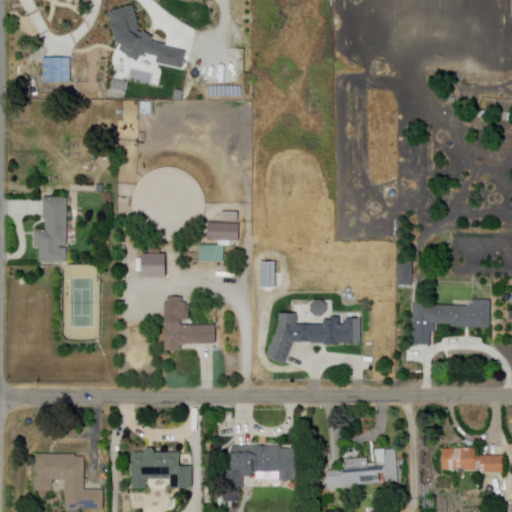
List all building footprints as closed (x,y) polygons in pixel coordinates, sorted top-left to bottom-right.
[(108,11),(135,4),(139,26),(135,29),(154,39),(169,46),(188,51),(183,67),(156,59),(158,55),(144,51),(138,60),(128,53),(121,48),(122,44),(113,33),(108,11)] [(42,58),(73,59),(72,84),(41,83),(42,58)] [(228,72),(199,72),(199,91),(228,91),(228,72)] [(65,199),(67,265),(40,265),(40,252),(34,252),(33,235),(43,235),(43,217),(42,199),(65,199)] [(242,225),(209,225),(208,241),(241,242),(242,225)] [(226,246),(226,263),(200,263),(200,246),(226,246)] [(340,266),(331,266),(331,252),(292,252),(292,267),(325,267),(325,290),(340,290),(340,266)] [(145,256),(171,256),(171,281),(144,280),(145,256)] [(397,262),(416,261),(417,287),(398,288),(397,262)] [(262,286),(262,262),(277,262),(277,287),(262,286)] [(416,304),(472,307),(473,299),(496,300),(494,330),(436,326),(435,348),(414,346),(416,304)] [(281,312),(281,327),(267,357),(285,368),(297,343),(364,345),(363,317),(348,317),(349,325),(341,326),(342,317),(329,316),(329,321),(324,321),(324,325),(299,325),(299,312),(281,312)] [(184,316),(184,327),(218,326),(218,341),(222,341),(222,346),(218,346),(219,354),(205,355),(205,345),(197,345),(197,348),(188,348),(188,345),(183,345),(184,350),(167,351),(166,317),(184,316)] [(268,442),(284,443),(284,448),(298,449),(298,464),(298,482),(280,481),(281,472),(253,472),(253,477),(244,477),(244,487),(240,487),(240,494),(221,494),(221,469),(231,470),(232,453),(232,446),(268,446),(268,442)] [(477,448),(477,456),(504,456),(505,475),(474,475),(474,470),(464,469),(458,469),(443,471),(442,449),(477,448)] [(368,458),(369,467),(385,466),(384,455),(387,455),(386,450),(397,449),(399,484),(386,485),(386,473),(379,474),(380,484),(325,487),(324,460),(368,458)] [(132,453),(181,452),(181,466),(192,466),(192,489),(170,489),(169,479),(147,479),(147,489),(132,489),(132,453)] [(33,455),(85,454),(85,490),(103,490),(103,509),(66,510),(66,480),(53,480),(53,491),(34,491),(33,455)] [(431,488),(431,511),(421,511),(421,488),(431,488)]
